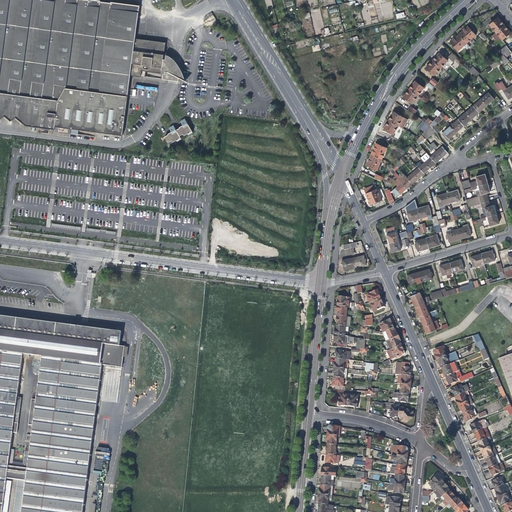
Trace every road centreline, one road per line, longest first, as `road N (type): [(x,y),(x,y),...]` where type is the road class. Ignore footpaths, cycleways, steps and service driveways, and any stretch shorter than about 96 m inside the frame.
road 1 (residential): [(319,283),(0,241)]
road 2 (secondary): [(467,0),(421,46),(362,129)]
road 3 (tertiary): [(315,128),(237,0)]
road 4 (residential): [(381,271),(511,233)]
road 5 (secondary): [(319,283),(307,413)]
road 6 (residential): [(431,384),(381,271)]
